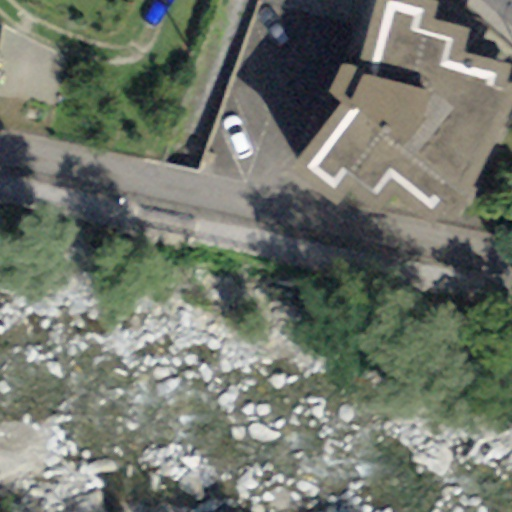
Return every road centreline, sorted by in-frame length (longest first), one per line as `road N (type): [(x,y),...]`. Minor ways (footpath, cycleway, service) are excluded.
road 1 (residential): [(0,155),(511,272)]
road 2 (unknown): [(12,0),(43,26),(93,44),(150,37),(171,4)]
